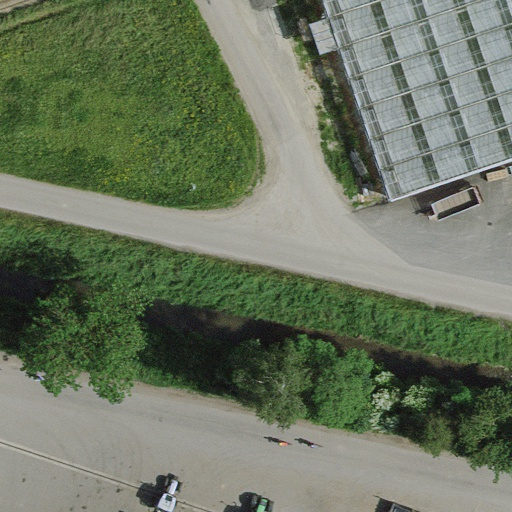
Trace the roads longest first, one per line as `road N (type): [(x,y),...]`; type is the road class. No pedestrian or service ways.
road 1 (track): [(0,188),(363,267)]
road 2 (track): [(214,0),(363,267)]
road 3 (track): [(363,267),(511,297)]
